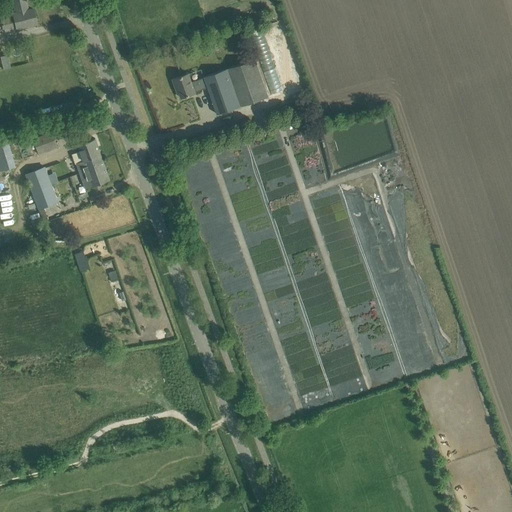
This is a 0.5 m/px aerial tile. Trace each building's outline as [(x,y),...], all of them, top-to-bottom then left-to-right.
[(17,29),(17,28),(36,23),(33,9),(28,10),(25,0),(13,0),(12,0),(15,14),(12,15),(13,18),(0,21),(2,29),(4,29),(5,32),(17,29)] [(217,114),(227,111),(268,96),(255,59),(204,76),(204,77),(192,82),(189,73),(172,79),(176,88),(177,87),(181,98),(196,93),(195,92),(208,87),(217,114)] [(304,97),(295,101),(297,105),(305,102),(304,97)] [(37,148),(39,154),(58,147),(53,132),(26,141),(30,150),(37,148)] [(88,167),(103,161),(95,138),(79,144),(82,151),(72,154),(75,164),(76,163),(80,174),(90,171),(88,167)] [(9,146),(0,148),(0,161),(2,171),(14,169),(9,146)] [(90,171),(80,174),(85,189),(110,180),(103,161),(88,167),(90,171)] [(32,191),(52,184),(46,166),(25,174),(32,191)] [(12,191),(6,174),(0,175),(0,188),(2,194),(12,191)] [(59,202),(52,184),(32,191),(43,221),(49,219),(45,208),(59,202)] [(84,251),(75,254),(80,271),(89,268),(84,251)] [(111,280),(118,278),(115,271),(109,273),(111,280)]
